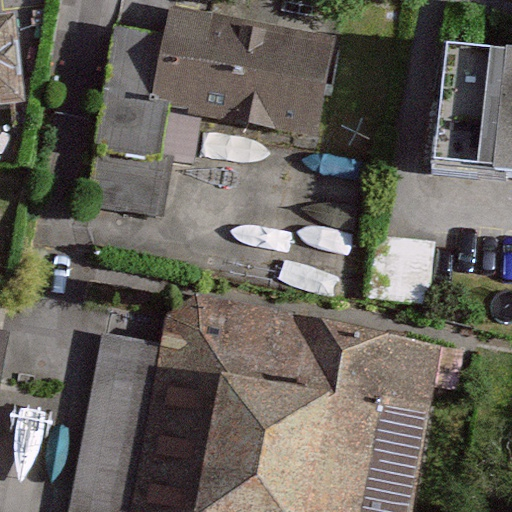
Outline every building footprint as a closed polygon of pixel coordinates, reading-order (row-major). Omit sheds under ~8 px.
[(338,44),(168,13),(163,42),(123,35),(91,212),(166,226),(176,170),(201,175),(210,128),(319,147),(338,44)] [(0,21),(0,110),(26,107),(16,20),(0,21)] [(511,65),(447,59),(433,191),(511,199),(511,65)] [(378,301),(432,304),(434,245),(381,242),(378,301)] [(413,511),(441,351),(185,300),(162,350),(102,337),(70,511),(413,511)] [(0,403),(12,339),(0,336),(0,403)]
